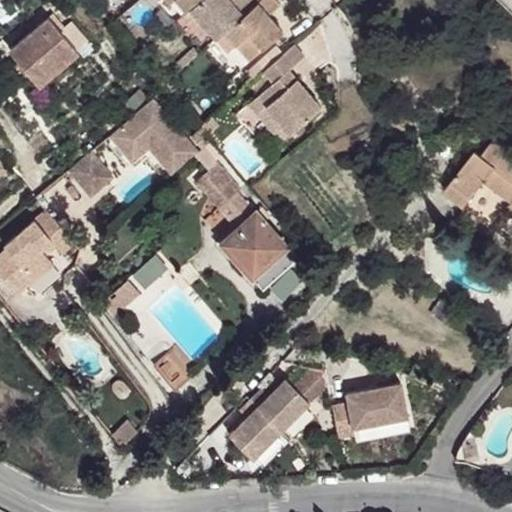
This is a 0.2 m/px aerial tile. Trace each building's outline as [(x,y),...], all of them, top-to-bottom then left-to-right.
[(190,7),(198,0),(166,0),(169,3),(172,0),(175,0),(185,11),(190,7)] [(198,0),(190,7),(216,38),(224,31),(259,0),(234,0),(232,2),(230,0),(198,0)] [(279,6),(274,0),(259,0),(224,31),(249,60),(283,32),(269,15),(279,6)] [(60,31),(48,17),(9,49),(19,61),(31,74),(39,84),(77,52),(76,50),(60,31)] [(71,22),(60,31),(76,50),(86,41),(71,22)] [(272,62),(263,70),(266,75),(273,82),(258,95),(257,96),(289,133),(320,107),(288,70),(303,56),(293,44),(286,50),(272,62)] [(272,62),(286,50),(283,46),(269,59),(272,62)] [(176,62),(181,68),(198,53),(193,47),(176,62)] [(31,74),(19,61),(11,67),(23,81),(31,74)] [(252,88),(258,95),(273,82),(266,75),(252,88)] [(170,80),(164,85),(171,93),(177,88),(170,80)] [(289,133),(257,96),(248,103),(280,141),(289,133)] [(193,147),(152,98),(109,134),(131,160),(147,146),(167,169),(193,147)] [(211,115),(198,126),(200,129),(206,135),(219,124),(211,115)] [(192,135),(203,148),(211,141),(206,135),(200,129),(192,135)] [(488,133),(476,149),(482,154),(494,137),(488,133)] [(445,190),(511,241),(511,240),(511,150),(494,137),(482,154),(476,149),(445,190)] [(195,154),(209,170),(218,163),(225,157),(211,141),(203,148),(197,152),(195,154)] [(193,147),(167,169),(171,174),(195,154),(197,152),(193,147)] [(89,150),(67,169),(90,195),(112,177),(89,150)] [(237,229),(222,242),(262,288),(301,255),(292,245),(287,248),(265,222),(272,216),(263,206),(255,213),(237,191),(240,189),(218,163),(209,170),(196,182),(237,229)] [(72,243),(45,210),(4,244),(7,248),(0,253),(0,270),(17,292),(52,263),(45,255),(54,247),(60,254),(72,243)] [(132,275),(144,288),(167,268),(155,255),(132,275)] [(103,301),(115,314),(140,293),(128,280),(103,301)] [(442,321),(469,335),(479,317),(451,303),(442,321)] [(312,368),(293,387),(309,403),(327,385),(325,371),(312,368)] [(252,459),(309,403),(293,387),(285,379),(280,384),(269,374),(258,385),(261,388),(240,409),(243,412),(247,417),(235,429),(228,435),(252,459)] [(354,435),(353,427),(406,417),(400,384),(346,394),(347,403),(331,406),(337,438),(354,435)] [(247,417),(243,412),(231,424),(235,429),(247,417)]
